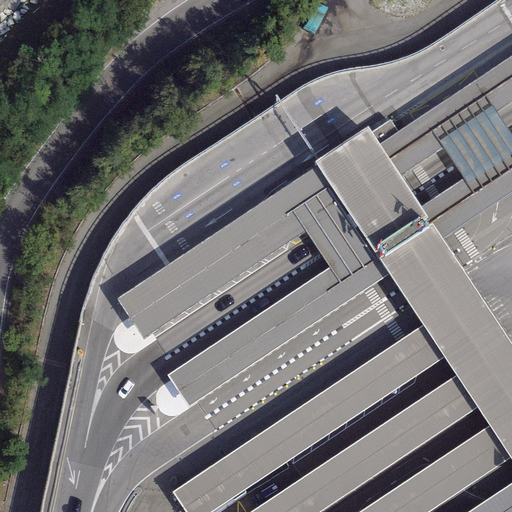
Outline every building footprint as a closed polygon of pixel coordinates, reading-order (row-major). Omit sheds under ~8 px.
[(511,61),(383,146),(445,242),(511,198),(511,61)] [(367,122),(309,160),(318,173),(389,281),(422,332),(443,364),(454,381),(476,414),(488,433),(509,466),(511,470),(511,345),(445,242),(383,146),(367,122)] [(201,168),(212,187),(241,171),(231,152),(201,168)] [(318,173),(120,301),(145,340),(307,235),(331,272),(169,377),(190,410),(389,281),(318,173)] [(422,332),(175,496),(185,511),(219,511),(443,364),(422,332)] [(454,381),(257,511),(328,511),(476,414),(454,381)] [(488,433),(368,511),(438,511),(509,466),(488,433)] [(511,511),(511,489),(477,511),(511,511)]
